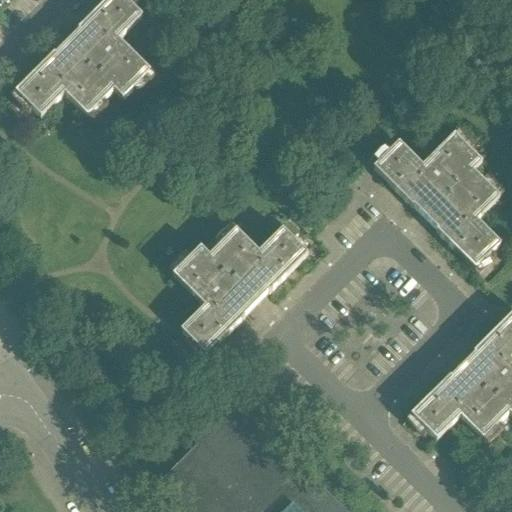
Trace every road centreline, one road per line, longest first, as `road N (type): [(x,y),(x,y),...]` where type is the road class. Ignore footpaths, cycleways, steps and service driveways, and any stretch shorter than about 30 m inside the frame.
road 1 (residential): [(357,416),(275,337),(345,266),(382,234),(451,299),(459,311),(454,322)]
road 2 (residential): [(98,511),(13,385)]
road 3 (residential): [(454,511),(357,416)]
road 4 (residential): [(454,322),(357,416)]
